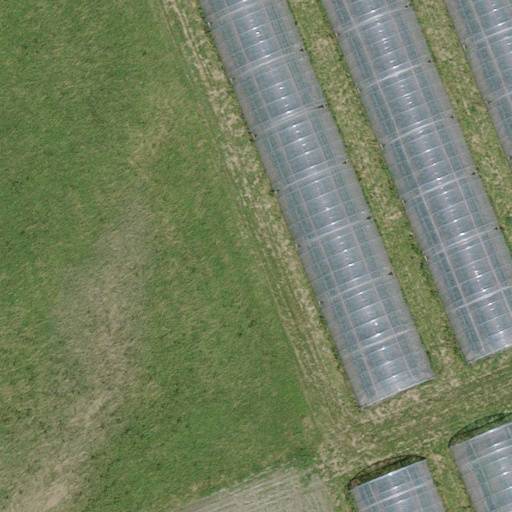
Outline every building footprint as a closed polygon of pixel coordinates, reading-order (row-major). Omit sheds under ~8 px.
[(444,386),(286,0),(197,0),(368,417),(444,386)] [(511,365),(511,260),(405,0),(317,0),(473,381),(511,365)] [(511,0),(443,0),(511,167),(511,0)] [(511,511),(511,438),(453,462),(473,511),(511,511)] [(439,511),(423,474),(348,505),(350,511),(439,511)]
